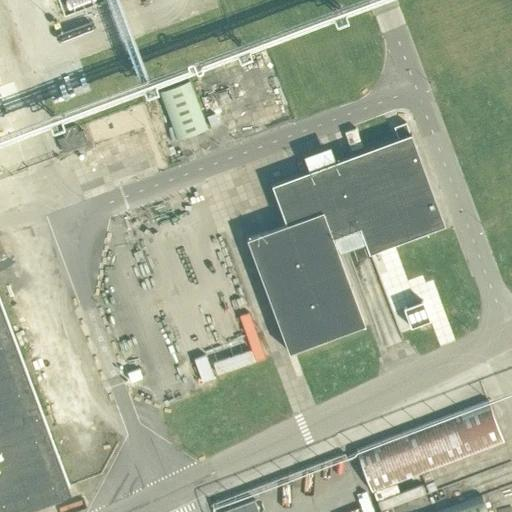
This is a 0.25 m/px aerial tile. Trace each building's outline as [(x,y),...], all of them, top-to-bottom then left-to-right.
[(83,0),(56,0),(59,9),(84,3),(83,0)] [(161,92),(178,139),(208,128),(191,81),(161,92)] [(274,183),(288,222),(248,237),(290,351),(366,324),(334,235),(361,225),(371,251),(447,223),(413,132),(412,133),(407,121),(395,125),(400,137),(274,183)] [(62,139),(66,151),(87,143),(83,131),(78,132),(76,125),(64,130),(66,137),(62,139)] [(298,167),(325,157),(320,145),(294,154),(298,167)] [(0,511),(71,486),(0,290),(0,511)] [(244,349),(206,359),(204,352),(189,356),(195,377),(264,358),(250,309),(235,313),(244,349)] [(125,363),(136,359),(127,335),(116,339),(125,363)] [(494,398),(357,448),(372,490),(509,441),(494,398)] [(395,483),(373,491),(376,500),(399,492),(395,483)] [(425,493),(422,484),(376,500),(379,510),(425,493)] [(488,511),(482,495),(436,511),(488,511)] [(258,511),(254,501),(223,511),(258,511)]
